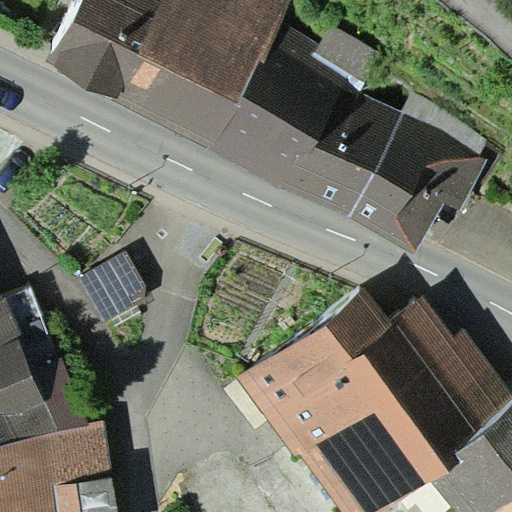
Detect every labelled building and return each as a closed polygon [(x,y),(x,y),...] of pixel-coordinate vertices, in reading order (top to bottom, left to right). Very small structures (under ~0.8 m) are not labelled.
[(191,120),(210,129),(273,24),(284,0),(71,0),(47,46),(191,120)] [(410,237),(411,238),(437,193),(451,201),(474,162),(430,137),(435,128),(406,111),(400,121),(348,93),(372,54),(326,26),(311,52),(273,24),(210,129),(209,132),(357,206),(410,237)] [(94,308),(137,284),(119,254),(77,278),(94,308)] [(0,433),(78,421),(25,284),(0,295),(0,433)] [(382,322),(355,288),(241,373),(344,511),(368,511),(439,458),(476,505),(511,476),(511,392),(492,408),(410,299),(382,322)] [(89,419),(78,421),(0,433),(0,511),(112,511),(106,473),(97,474),(89,419)] [(511,511),(511,476),(476,505),(481,511),(511,511)]
